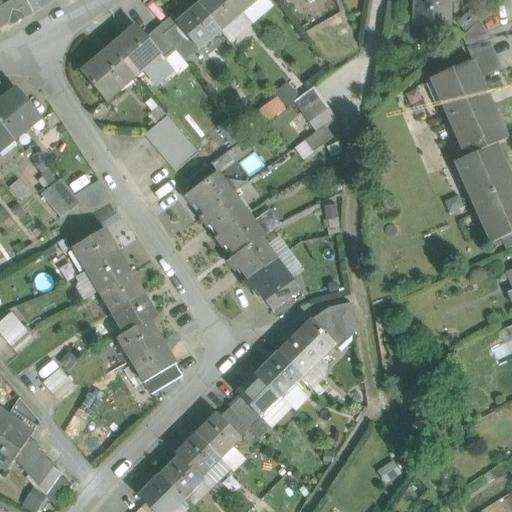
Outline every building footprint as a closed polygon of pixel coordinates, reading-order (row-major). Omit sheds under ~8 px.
[(0,0),(0,25),(7,22),(15,24),(32,14),(24,0),(0,0)] [(24,0),(32,14),(56,0),(24,0)] [(229,0),(205,0),(198,6),(220,32),(241,13),(229,0)] [(229,0),(241,13),(257,0),(229,0)] [(273,6),(267,0),(257,0),(241,13),(251,25),(273,6)] [(412,0),(413,29),(451,28),(450,0),(412,0)] [(177,24),(177,25),(198,50),(220,32),(198,6),(177,24)] [(479,6),(461,22),(469,31),(487,16),(479,6)] [(230,43),(251,25),(241,13),(220,32),(230,43)] [(502,70),(481,22),(462,38),(472,62),(481,80),(502,70)] [(177,24),(172,28),(167,23),(158,31),(174,50),(184,62),(198,50),(177,25),(177,24)] [(136,27),(108,50),(133,79),(146,68),(143,65),(157,53),(160,57),(161,56),(147,40),(136,27)] [(174,50),(158,31),(147,40),(161,56),(163,59),(174,50)] [(108,50),(81,73),(106,103),(120,91),(117,88),(130,76),(133,80),(133,79),(108,50)] [(465,159),(496,145),(507,141),(481,80),(472,62),(430,81),(465,159)] [(299,99),(294,103),(302,113),(322,99),(314,88),(299,99)] [(16,89),(0,102),(0,125),(10,138),(10,139),(12,142),(26,131),(23,128),(37,116),(40,120),(41,119),(16,89)] [(299,99),(295,93),(281,104),(286,108),(294,103),(299,99)] [(322,99),(302,113),(310,123),(329,109),(322,99)] [(329,109),(310,123),(317,133),(325,128),(326,128),(337,120),(329,109)] [(198,155),(167,118),(144,137),(175,174),(198,155)] [(0,146),(10,139),(10,138),(0,125),(0,146)] [(325,128),(317,133),(306,141),(314,153),(333,139),(326,128),(325,128)] [(304,160),(314,153),(306,141),(296,149),(304,160)] [(511,180),(496,145),(465,159),(454,164),(491,245),(501,240),(511,235),(511,180)] [(210,165),(184,184),(191,193),(217,174),(210,165)] [(191,193),(184,198),(191,207),(196,203),(205,215),(205,216),(230,197),(222,186),(224,184),(218,175),(218,174),(218,173),(217,174),(191,193)] [(46,192),(51,188),(43,178),(38,182),(46,192)] [(80,204),(61,180),(51,188),(71,212),(80,204)] [(76,196),(93,208),(110,198),(99,182),(76,196)] [(71,212),(51,188),(46,192),(41,196),(61,220),(71,212)] [(230,197),(205,216),(205,215),(200,219),(207,228),(212,224),(220,236),(221,236),(246,218),(246,217),(237,206),(239,205),(232,195),(230,197)] [(246,218),(221,236),(220,236),(215,240),(222,249),(228,245),(236,256),(237,257),(260,240),(261,240),(262,240),(261,239),(278,227),(268,213),(254,224),(248,216),(246,217),(246,218)] [(98,220),(67,239),(73,249),(104,231),(98,220)] [(104,231),(73,249),(87,271),(117,253),(104,231)] [(511,235),(501,240),(506,251),(511,247),(511,235)] [(260,240),(237,257),(236,256),(228,263),(235,272),(240,268),(248,280),(249,281),(274,262),(265,251),(267,249),(261,240),(260,240)] [(265,251),(274,262),(276,260),(288,251),(279,241),(267,249),(265,251)] [(117,253),(87,271),(96,287),(100,293),(130,274),(117,253)] [(274,262),(249,281),(248,280),(243,284),(250,293),(256,289),(265,302),(292,282),(293,282),(292,280),(289,283),(281,271),(283,270),(276,260),(274,262)] [(96,287),(87,271),(76,279),(85,293),(96,287)] [(130,274),(100,293),(113,314),(143,296),(130,274)] [(292,282),(265,302),(273,313),(300,292),(292,282)] [(143,296),(113,314),(125,335),(149,321),(156,317),(143,296)] [(352,310),(332,315),(346,342),(355,333),(352,310)] [(11,314),(0,323),(0,334),(9,345),(26,331),(11,314)] [(346,342),(332,315),(317,328),(334,346),(333,347),(337,351),(346,342)] [(149,321),(125,335),(118,339),(131,361),(162,343),(149,321)] [(317,328),(311,322),(298,334),(321,359),(333,347),(334,346),(317,328)] [(26,331),(9,345),(16,353),(33,339),(26,331)] [(298,334),(278,355),(301,379),(313,366),(321,359),(298,334)] [(162,343),(131,361),(144,384),(175,365),(162,343)] [(301,379),(278,355),(258,375),(281,399),(295,385),(301,379)] [(175,365),(144,384),(151,396),(182,377),(175,365)] [(313,366),(301,379),(312,391),(326,378),(313,366)] [(60,370),(43,384),(50,393),(67,378),(60,370)] [(281,399),(258,375),(238,395),(241,398),(261,419),(281,399)] [(67,378),(50,393),(58,401),(74,387),(67,378)] [(281,399),(292,411),(307,397),(295,385),(281,399)] [(261,419),(241,398),(230,409),(249,430),(261,419)] [(281,399),(261,419),(272,431),(292,411),(281,399)] [(249,430),(230,409),(219,419),(240,439),(249,430)] [(219,419),(216,416),(196,436),(219,460),(232,447),(240,439),(219,419)] [(30,439),(5,422),(0,429),(0,467),(6,472),(16,460),(30,439)] [(196,436),(176,456),(179,459),(200,479),(219,460),(196,436)] [(30,439),(16,460),(23,469),(37,449),(38,449),(40,446),(30,439)] [(219,460),(231,473),(244,459),(232,447),(219,460)] [(37,449),(23,469),(31,479),(45,458),(46,458),(47,456),(38,449),(37,449)] [(45,458),(31,479),(39,488),(53,468),(54,468),(55,466),(46,458),(45,458)] [(179,459),(159,478),(182,502),(202,482),(200,479),(179,459)] [(219,460),(200,479),(202,482),(212,492),(231,473),(219,460)] [(386,482),(401,473),(394,461),(379,470),(386,482)] [(53,468),(39,488),(47,498),(61,478),(61,477),(62,477),(63,475),(54,468),(53,468)] [(61,478),(47,498),(55,507),(71,484),(61,478)] [(159,478),(138,498),(151,511),(171,511),(182,502),(159,478)] [(202,482),(182,502),(190,511),(212,492),(202,482)]
